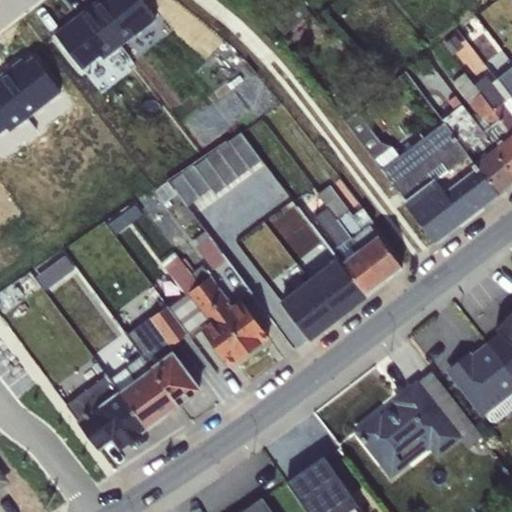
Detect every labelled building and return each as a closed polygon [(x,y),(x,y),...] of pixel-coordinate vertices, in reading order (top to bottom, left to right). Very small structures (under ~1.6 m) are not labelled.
[(97,0),(90,6),(120,45),(155,18),(141,0),(97,0)] [(300,2),(273,23),(282,34),(309,13),(300,2)] [(90,6),(54,33),(81,69),(99,55),(102,59),(120,45),(90,6)] [(21,59),(0,75),(0,83),(27,118),(60,92),(33,57),(24,63),(21,59)] [(511,66),(495,79),(511,100),(511,66)] [(511,137),(472,85),(462,72),(451,82),(480,120),(475,124),(511,174),(511,137)] [(486,75),(472,85),(511,137),(511,100),(495,79),(491,82),(486,75)] [(27,118),(0,83),(0,132),(6,128),(9,131),(27,118)] [(511,183),(511,174),(475,124),(461,105),(441,120),(443,122),(498,194),(511,183)] [(498,194),(443,122),(399,156),(391,146),(379,141),(357,111),(345,121),(343,118),(342,119),(435,242),(498,194)] [(194,166),(193,164),(170,181),(188,206),(211,188),(216,194),(261,160),(240,132),(194,166)] [(327,207),(383,281),(402,267),(369,225),(373,222),(362,208),(352,216),(329,186),(317,195),(327,207)] [(134,204),(108,224),(116,234),(141,214),(134,204)] [(383,281),(327,207),(314,217),(336,247),(332,251),(338,259),(365,295),(383,281)] [(225,260),(203,231),(191,240),(212,270),(225,260)] [(248,352),(190,273),(174,252),(161,263),(185,295),(168,307),(187,333),(191,338),(201,331),(227,366),(235,360),(236,361),(248,352)] [(65,255),(35,277),(45,290),(75,268),(65,255)] [(338,259),(309,281),(337,317),(365,295),(338,259)] [(201,265),(190,273),(248,352),(261,343),(260,342),(268,336),(239,298),(230,304),(201,265)] [(31,276),(14,288),(21,299),(39,287),(31,276)] [(309,281),(281,303),(308,338),(337,317),(309,281)] [(187,333),(168,307),(166,305),(126,335),(141,355),(178,405),(199,389),(169,348),(187,333)] [(511,310),(495,329),(502,339),(496,344),(494,340),(487,345),(511,376),(511,310)] [(468,355),(448,371),(483,416),(484,415),(490,421),(495,422),(511,408),(511,376),(487,345),(471,358),(468,355)] [(141,355),(109,379),(146,428),(178,405),(141,355)] [(431,370),(416,383),(460,439),(467,448),(482,436),(431,370)] [(146,428),(109,379),(107,376),(66,405),(99,449),(111,440),(118,449),(146,428)] [(436,457),(460,439),(416,383),(394,400),(397,404),(380,417),(377,413),(355,431),(389,474),(426,445),(436,457)] [(321,457),(286,481),(307,511),(347,511),(357,505),(325,458),(324,458),(321,458),(321,457)] [(270,511),(261,498),(241,511),(270,511)]
